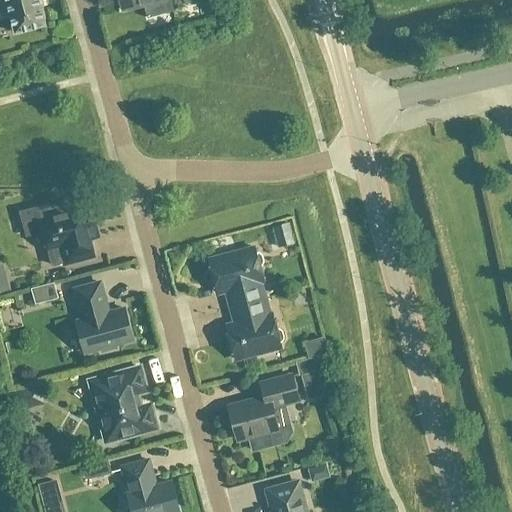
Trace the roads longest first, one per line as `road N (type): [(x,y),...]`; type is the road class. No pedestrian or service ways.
road 1 (residential): [(458,511),(362,149)]
road 2 (residential): [(128,170),(221,511)]
road 3 (residential): [(128,170),(277,173),(362,149)]
road 4 (residential): [(128,170),(84,0)]
road 5 (residential): [(362,149),(323,0)]
